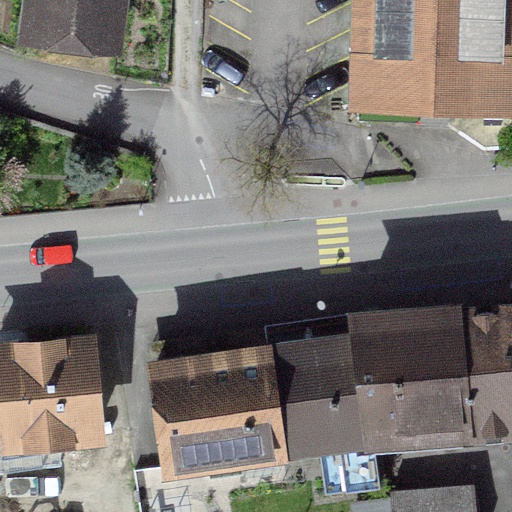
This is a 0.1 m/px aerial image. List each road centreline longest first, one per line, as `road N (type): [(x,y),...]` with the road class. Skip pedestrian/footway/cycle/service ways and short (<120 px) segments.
road 1 (primary): [(215,258),(511,226)]
road 2 (primary): [(0,277),(215,258)]
road 3 (residential): [(185,127),(0,76)]
road 4 (residential): [(185,127),(367,150)]
road 5 (residential): [(215,258),(209,195),(185,127)]
